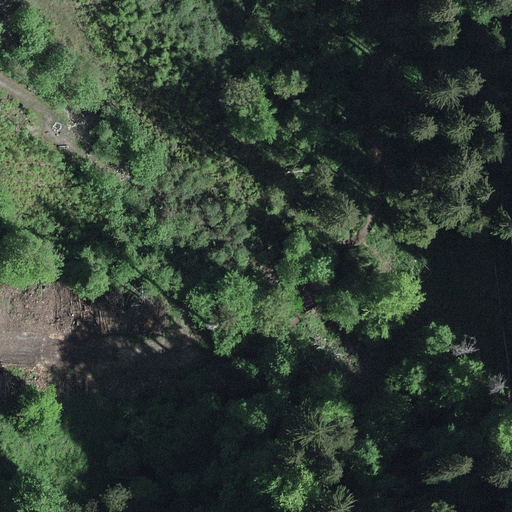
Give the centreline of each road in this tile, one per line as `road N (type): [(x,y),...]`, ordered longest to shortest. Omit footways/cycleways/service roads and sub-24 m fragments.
road 1 (track): [(404,0),(380,49),(375,93),(399,185)]
road 2 (track): [(0,350),(171,357)]
